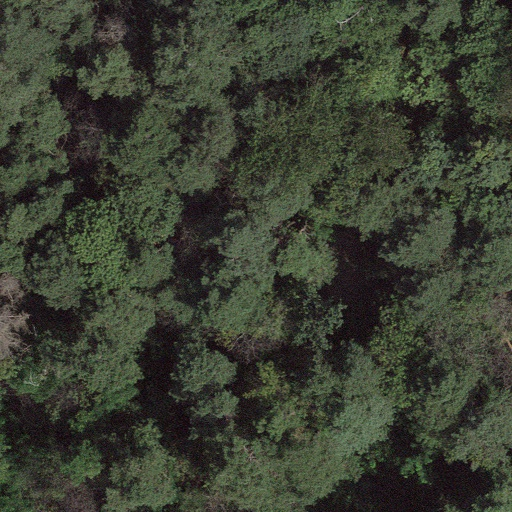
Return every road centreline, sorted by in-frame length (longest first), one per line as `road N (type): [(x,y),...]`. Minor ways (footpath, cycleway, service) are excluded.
road 1 (track): [(511,240),(430,275),(401,269),(381,249),(388,216),(414,176),(511,102)]
road 2 (track): [(412,0),(286,23),(214,12),(198,0)]
